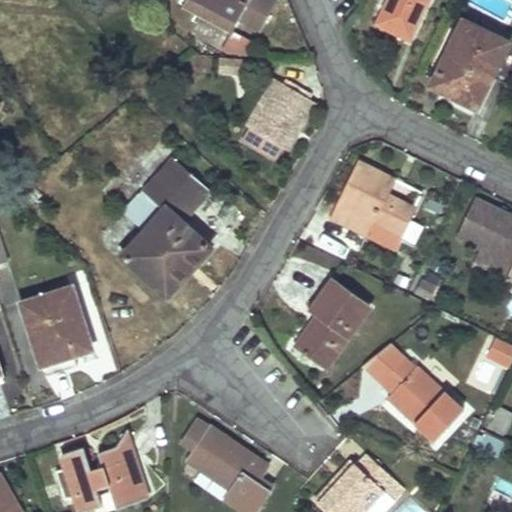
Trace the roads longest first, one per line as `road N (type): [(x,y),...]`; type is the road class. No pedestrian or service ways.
road 1 (residential): [(193,348),(265,259),(354,102)]
road 2 (residential): [(0,441),(116,399),(193,348)]
road 3 (residential): [(354,102),(511,179)]
road 4 (residential): [(193,348),(293,441)]
